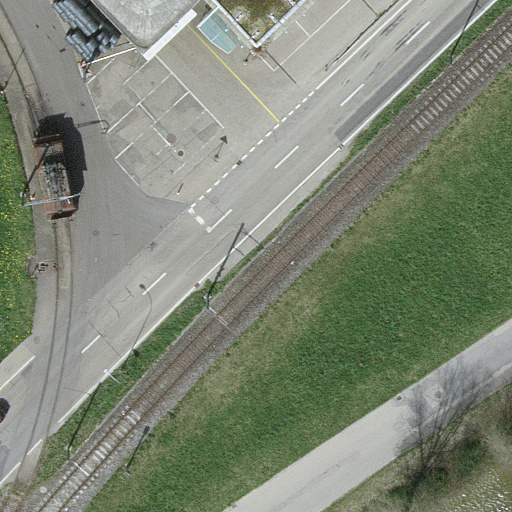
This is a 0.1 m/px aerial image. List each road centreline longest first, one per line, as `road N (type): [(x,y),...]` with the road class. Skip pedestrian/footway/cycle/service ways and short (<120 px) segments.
road 1 (secondary): [(0,436),(452,0)]
road 2 (unclassified): [(511,349),(279,511)]
